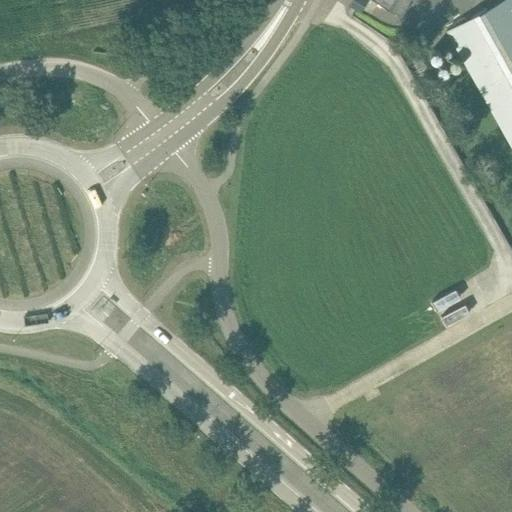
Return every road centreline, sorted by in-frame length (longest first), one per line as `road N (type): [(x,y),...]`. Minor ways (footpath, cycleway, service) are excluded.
road 1 (unclassified): [(171,145),(215,220),(218,289),(240,345),(280,394),(406,511)]
road 2 (primary): [(361,511),(146,322),(100,264)]
road 3 (primary): [(62,312),(117,344),(313,511)]
road 4 (unclassified): [(153,125),(119,89),(70,69),(0,74)]
road 5 (unclassified): [(171,145),(265,54),(277,21)]
road 6 (unclassified): [(277,21),(153,125)]
